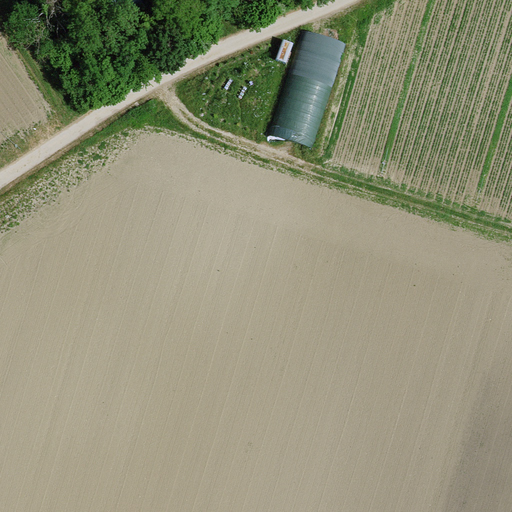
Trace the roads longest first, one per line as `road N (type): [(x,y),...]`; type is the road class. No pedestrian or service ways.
road 1 (track): [(159,78),(186,112),(243,141),(511,230)]
road 2 (track): [(0,181),(159,78),(343,0)]
